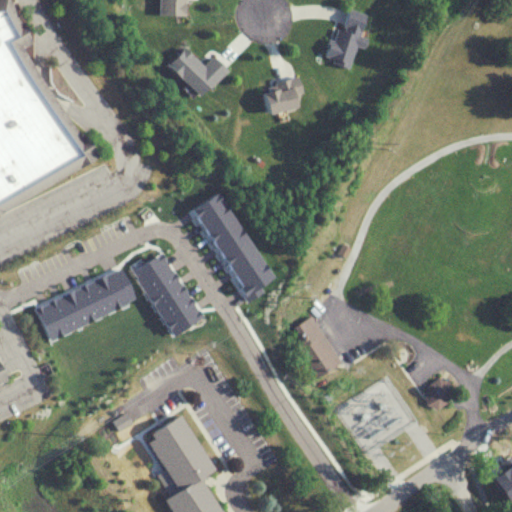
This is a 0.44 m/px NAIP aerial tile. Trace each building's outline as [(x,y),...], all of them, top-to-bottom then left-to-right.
[(162,0),(163,17),(189,17),(189,0),(162,0)] [(0,16),(15,8),(98,160),(0,213),(0,16)] [(261,116),(295,107),(292,96),(299,94),(295,77),(268,84),(270,90),(255,94),(261,116)] [(187,209),(213,191),(271,276),(258,285),(262,291),(245,302),(236,287),(239,285),(187,209)] [(127,265),(130,269),(128,270),(133,277),(132,278),(141,291),(140,292),(144,298),(145,297),(149,303),(148,304),(153,311),(154,310),(171,335),(200,314),(196,308),(195,309),(191,303),(192,302),(188,296),(186,296),(183,290),(179,284),(178,284),(174,278),(175,278),(171,271),(170,271),(161,259),(162,258),(158,252),(148,257),(140,261),(137,258),(127,265)] [(30,307),(45,340),(125,302),(124,300),(131,297),(117,267),(102,274),(102,273),(89,279),(90,280),(83,283),(83,282),(75,285),(76,287),(70,289),(69,289),(57,294),(57,296),(51,298),(51,297),(43,301),(44,302),(37,305),(37,304),(30,307)] [(315,377),(337,364),(309,315),(287,328),(315,377)] [(451,391),(436,377),(418,396),(433,410),(451,391)] [(177,488),(143,433),(178,412),(212,467),(198,476),(219,511),(171,511),(162,497),(177,488)]
